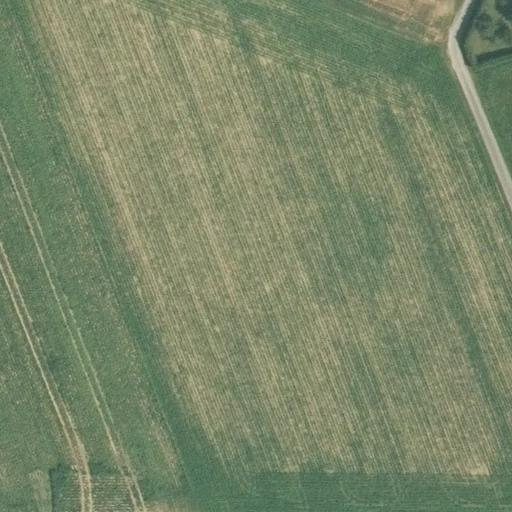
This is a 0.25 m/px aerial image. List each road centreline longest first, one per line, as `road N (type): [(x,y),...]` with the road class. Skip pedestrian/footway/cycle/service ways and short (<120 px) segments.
road 1 (unclassified): [(511,191),(452,45)]
road 2 (track): [(330,0),(452,45)]
